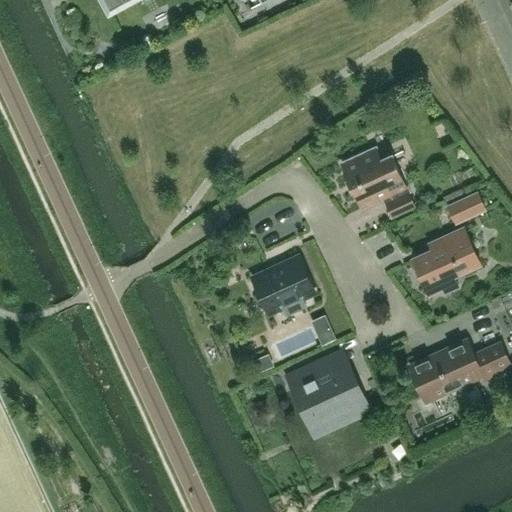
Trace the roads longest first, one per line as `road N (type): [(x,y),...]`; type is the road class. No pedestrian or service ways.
road 1 (residential): [(100,289),(293,175),(344,242),(387,321)]
road 2 (residential): [(203,511),(100,289)]
road 3 (residential): [(100,289),(0,66)]
